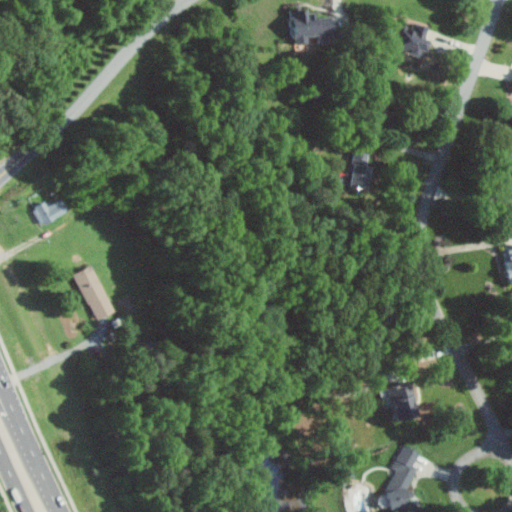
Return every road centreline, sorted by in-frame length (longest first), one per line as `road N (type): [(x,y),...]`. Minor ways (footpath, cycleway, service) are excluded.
road 1 (residential): [(499,0),(426,210),(423,240),(436,306),(511,457),(506,511),(472,510),(461,496),(458,476),(468,460),(506,445)]
road 2 (residential): [(0,176),(189,0)]
